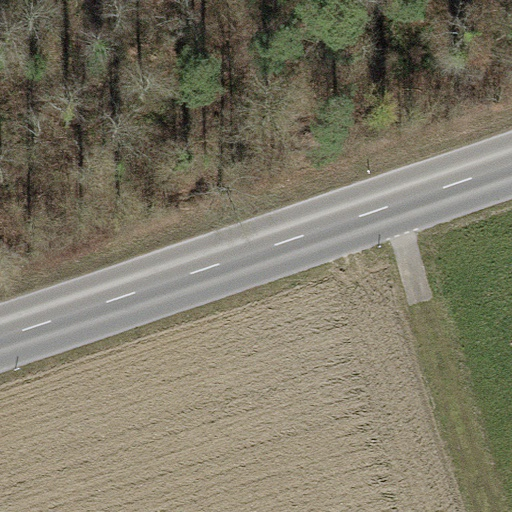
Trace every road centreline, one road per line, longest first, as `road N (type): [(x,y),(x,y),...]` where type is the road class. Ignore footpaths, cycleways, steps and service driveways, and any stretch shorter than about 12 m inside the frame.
road 1 (tertiary): [(511,165),(0,335)]
road 2 (track): [(489,511),(392,206)]
